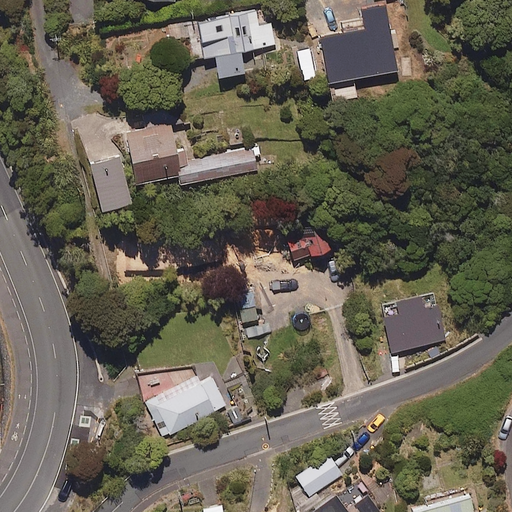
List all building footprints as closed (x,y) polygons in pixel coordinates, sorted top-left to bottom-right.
[(258,25),(256,11),(196,20),(197,24),(185,25),(191,61),(214,57),(217,79),(243,75),(239,52),(274,47),(271,23),(258,25)] [(315,47),(299,48),(303,82),(319,81),(315,47)] [(366,90),(363,74),(335,79),(338,95),(366,90)] [(123,133),(133,187),(176,179),(178,190),(258,174),(253,148),(180,163),(172,123),(123,133)] [(121,156),(88,161),(98,214),(131,208),(121,156)] [(332,229),(289,233),(291,262),(292,263),(293,263),(294,263),(295,263),(297,263),(298,263),(299,262),(300,262),(301,261),(302,261),(303,260),(304,259),(309,259),(310,259),(310,260),(311,260),(313,260),(314,261),(315,261),(316,261),(317,261),(318,261),(319,260),(320,260),(321,260),(322,259),(323,258),(324,258),(334,250),(332,229)] [(285,328),(269,331),(274,353),(289,350),(285,328)] [(192,366),(196,374),(142,403),(162,439),(225,405),(201,361),(192,366)] [(307,497),(341,476),(336,468),(348,461),(344,456),(333,462),(329,456),(295,477),(307,497)] [(376,511),(366,498),(347,511),(343,511),(333,499),(314,511),(376,511)] [(472,511),(469,499),(423,511),(472,511)]
